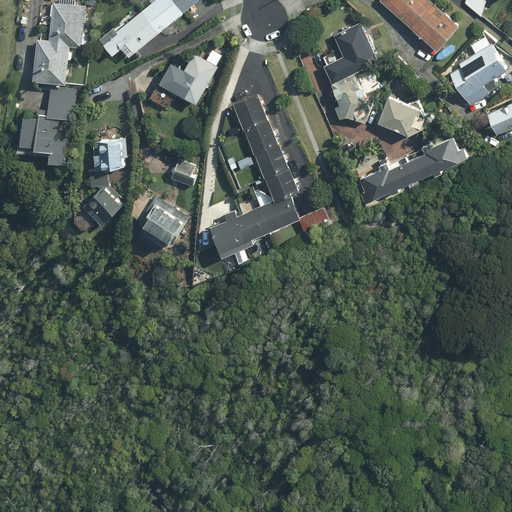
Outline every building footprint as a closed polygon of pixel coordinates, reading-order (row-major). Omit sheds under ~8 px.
[(70,59),(73,59),(73,47),(83,47),(83,45),(88,45),(88,34),(85,33),(86,5),(75,5),(75,0),(60,0),(60,4),(52,3),(50,40),(38,39),(36,83),(68,85),(70,59)] [(115,27),(100,39),(114,56),(124,49),(130,56),(200,0),(155,0),(117,30),(115,27)] [(460,26),(430,0),(381,0),(380,1),(438,51),(460,26)] [(380,62),(361,22),(335,35),(344,56),(325,65),(335,84),(380,62)] [(509,70),(492,44),(461,64),(463,67),(450,76),(469,107),(492,93),(486,84),(509,70)] [(198,104),(219,66),(195,53),(186,70),(173,62),(161,83),(198,104)] [(342,119),(346,117),(367,124),(371,106),(357,74),(332,85),(341,105),(336,107),(342,119)] [(49,163),(67,165),(72,121),(74,122),(77,90),(52,87),(49,110),(39,109),(38,118),(23,117),(20,154),(50,157),(49,163)] [(234,104),(245,130),(270,120),(259,94),(234,104)] [(432,113),(425,116),(421,110),(389,97),(379,123),(410,136),(436,123),(432,113)] [(511,101),(488,113),(499,135),(511,129),(511,101)] [(270,120),(245,130),(255,154),(280,144),(270,120)] [(362,193),(367,202),(392,191),(393,195),(400,192),(399,189),(435,173),(436,176),(443,173),(442,170),(469,158),(465,148),(460,150),(454,137),(432,146),(429,139),(423,142),(425,146),(423,147),(426,153),(392,169),(387,158),(380,161),(382,165),(380,166),(382,169),(360,179),(366,192),(362,193)] [(130,167),(126,138),(85,143),(87,158),(97,157),(98,171),(130,167)] [(280,144),(255,154),(266,178),(290,168),(280,144)] [(290,168),(266,178),(275,200),(276,203),(292,196),(301,193),(290,168)] [(123,198),(108,183),(74,218),(88,232),(99,221),(103,225),(122,206),(118,202),(123,198)] [(301,219),(292,196),(276,203),(275,200),(240,215),(237,208),(226,213),(229,220),(211,227),(221,251),(301,219)] [(189,216),(157,197),(135,234),(155,246),(160,238),(172,245),(189,216)]
